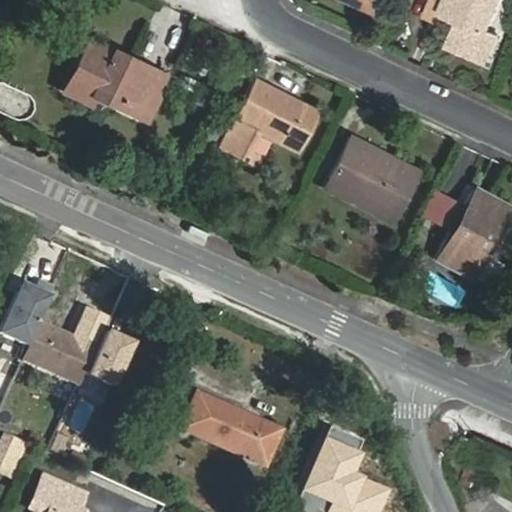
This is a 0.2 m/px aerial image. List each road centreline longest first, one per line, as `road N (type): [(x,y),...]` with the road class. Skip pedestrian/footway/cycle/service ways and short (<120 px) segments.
road 1 (secondary): [(0,177),(424,365)]
road 2 (residential): [(511,138),(241,6),(244,0)]
road 3 (residential): [(424,365),(412,410),(416,452),(441,511)]
